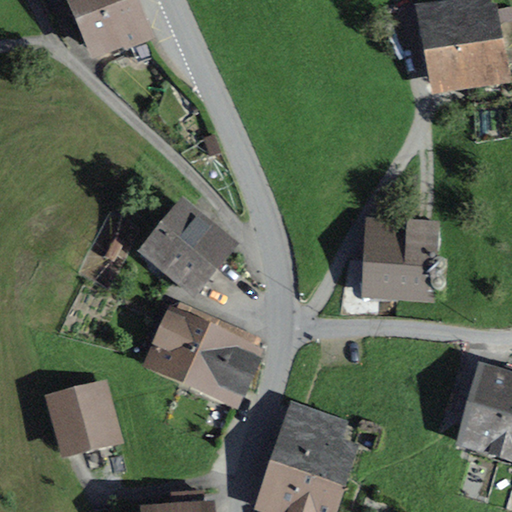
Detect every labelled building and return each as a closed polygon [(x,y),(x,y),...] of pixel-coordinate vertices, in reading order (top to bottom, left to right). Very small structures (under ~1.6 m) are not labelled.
[(72,0),(96,54),(142,34),(127,0),(114,0),(108,3),(107,0),(72,0)] [(491,6),(489,0),(481,0),(428,10),(440,85),(466,81),(469,98),(498,93),(495,74),(508,72),(494,6),(491,6)] [(183,215),(151,254),(194,289),(226,250),(183,215)] [(374,224),(370,290),(446,295),(448,258),(431,257),(433,227),(374,224)] [(159,365),(194,382),(219,326),(184,310),(176,327),(166,322),(161,332),(171,337),(159,365)] [(257,344),(219,326),(194,382),(233,400),(257,344)] [(502,383),(487,379),(470,438),(511,450),(511,369),(506,368),(502,383)] [(100,390),(51,403),(64,452),(113,438),(100,390)] [(282,462),(280,468),(323,483),(334,450),(316,443),(322,424),(298,415),(288,445),(286,445),(280,462),(282,462)] [(332,511),(340,488),(323,483),(280,468),(267,503),(293,511),(332,511)]
